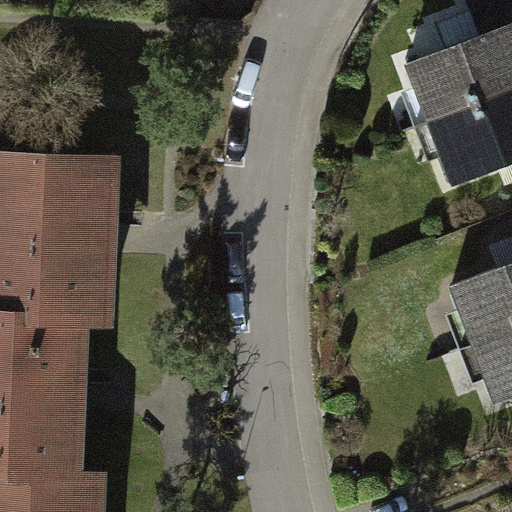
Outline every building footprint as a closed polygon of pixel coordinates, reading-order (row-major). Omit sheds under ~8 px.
[(511,3),(398,45),(423,113),(511,80),(511,3)] [(511,160),(511,80),(423,113),(449,184),(511,160)] [(0,115),(0,285),(82,289),(123,290),(129,120),(0,115)] [(511,241),(449,265),(477,338),(511,325),(511,241)] [(0,438),(77,441),(82,289),(0,285),(0,438)] [(511,325),(477,338),(496,389),(511,383),(511,325)] [(109,511),(113,442),(77,441),(0,438),(0,511),(109,511)]
